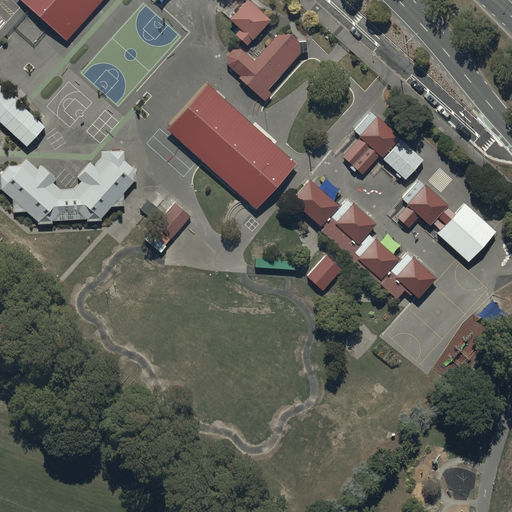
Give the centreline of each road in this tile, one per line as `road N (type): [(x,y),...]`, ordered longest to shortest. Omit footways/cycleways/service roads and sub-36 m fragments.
road 1 (unclassified): [(504,123),(465,120),(441,105),(399,48),(345,0)]
road 2 (secondary): [(504,123),(398,0)]
